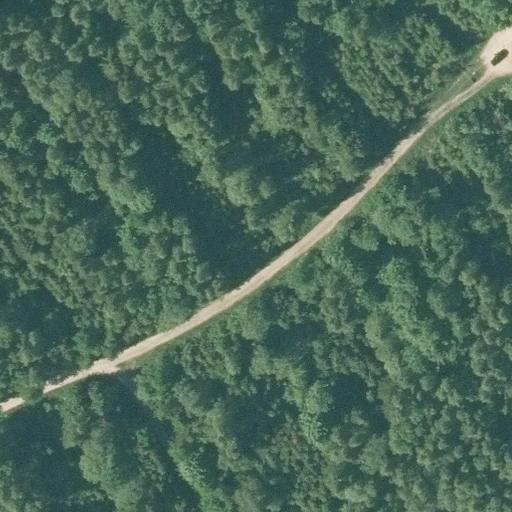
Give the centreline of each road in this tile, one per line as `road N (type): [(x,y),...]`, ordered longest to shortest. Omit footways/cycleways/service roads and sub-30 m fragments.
road 1 (track): [(118,360),(213,313),(296,250),(490,52)]
road 2 (track): [(205,511),(118,360)]
road 3 (track): [(118,360),(0,404)]
